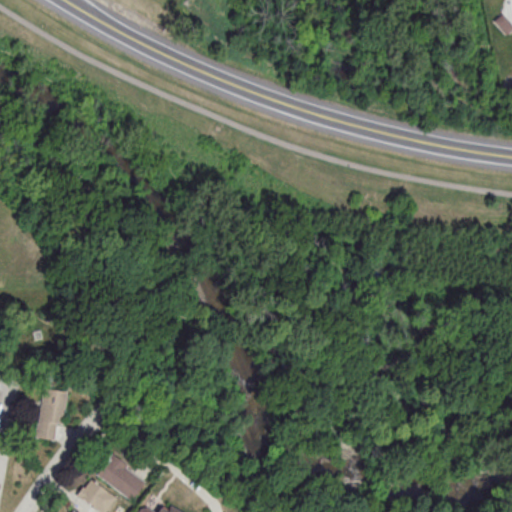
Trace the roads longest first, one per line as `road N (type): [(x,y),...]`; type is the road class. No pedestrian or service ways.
road 1 (tertiary): [(62,0),(234,90),(394,137),(511,159)]
road 2 (residential): [(214,511),(122,415),(105,409)]
road 3 (residential): [(24,511),(105,409)]
